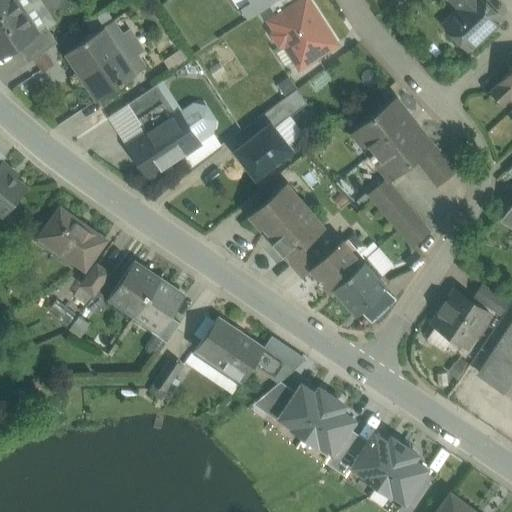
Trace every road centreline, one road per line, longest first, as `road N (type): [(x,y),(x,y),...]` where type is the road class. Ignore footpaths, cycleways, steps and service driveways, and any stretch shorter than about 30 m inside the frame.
road 1 (secondary): [(0,105),(100,190),(374,371)]
road 2 (residential): [(444,101),(475,137),(483,185),(476,209),(374,371)]
road 3 (secondary): [(374,371),(511,468)]
road 4 (residential): [(350,0),(444,101)]
